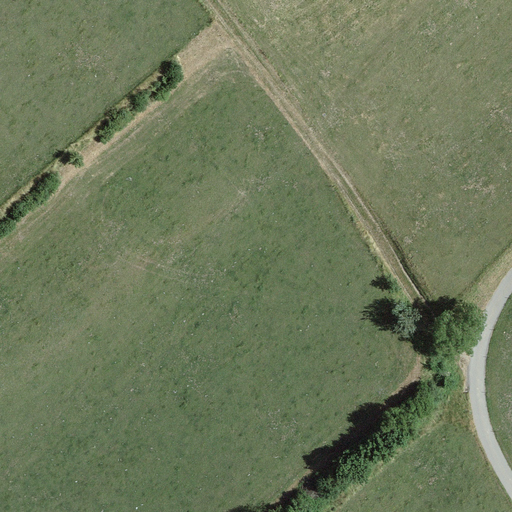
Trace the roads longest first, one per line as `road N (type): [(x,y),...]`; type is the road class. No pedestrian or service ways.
road 1 (track): [(476,369),(218,0)]
road 2 (unclassified): [(511,280),(491,312),(476,369),(484,429),(511,485)]
